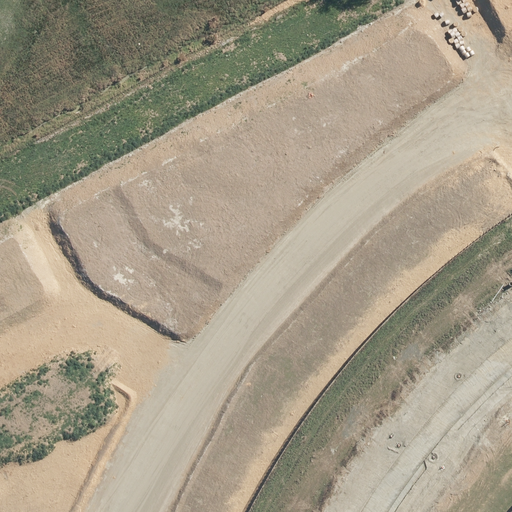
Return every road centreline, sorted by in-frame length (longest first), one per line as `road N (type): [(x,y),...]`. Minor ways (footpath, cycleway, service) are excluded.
road 1 (residential): [(192,385),(268,277),(330,217),(424,138),(504,89)]
road 2 (residential): [(192,385),(97,328),(77,325),(60,326),(0,360)]
road 3 (residential): [(511,352),(405,461),(371,511)]
road 4 (unknown): [(141,0),(0,74)]
road 5 (residential): [(123,511),(192,385)]
